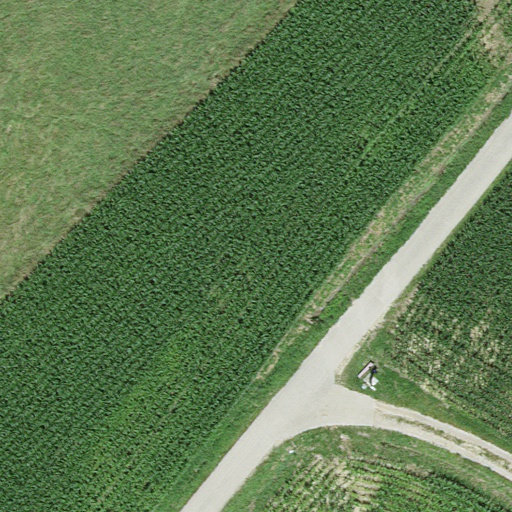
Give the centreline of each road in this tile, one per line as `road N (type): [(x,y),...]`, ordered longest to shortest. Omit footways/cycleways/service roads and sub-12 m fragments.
road 1 (track): [(200,511),(511,129)]
road 2 (track): [(511,470),(472,442),(298,400)]
